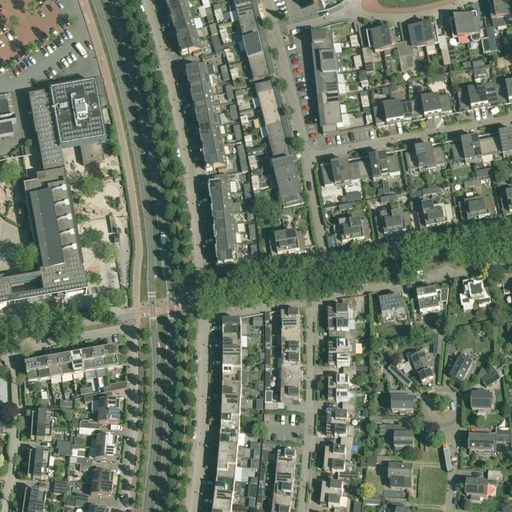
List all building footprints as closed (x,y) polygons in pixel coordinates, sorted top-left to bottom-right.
[(166,2),(168,8),(187,2),(186,0),(166,0),(167,2),(166,2)] [(240,0),(234,2),(236,12),(256,7),(254,0),(240,0)] [(305,0),(302,1),(306,11),(325,4),(323,0),(305,0)] [(496,21),(505,19),(501,0),(498,0),(488,2),(492,21),(496,20),(496,21)] [(511,0),(501,0),(505,19),(511,18),(511,0)] [(171,18),(194,11),(193,10),(190,11),(187,2),(168,8),(170,14),(171,14),(172,17),(171,18)] [(236,12),(239,22),(259,17),(256,7),(236,12)] [(201,19),(207,17),(213,15),(211,9),(205,10),(205,9),(199,10),(201,19)] [(172,22),(174,28),(193,22),(197,20),(194,11),(171,18),(172,18),(173,21),(172,22)] [(467,15),(467,17),(463,18),(467,38),(471,37),(472,41),(474,43),(479,42),(481,39),(480,35),(476,13),(467,15)] [(213,15),(207,17),(209,24),(215,22),(213,15)] [(239,22),(241,32),(261,27),(259,17),(239,22)] [(468,44),(467,38),(463,18),(450,21),(453,40),(458,39),(459,39),(460,44),(462,45),(467,44),(468,44)] [(176,37),(177,38),(196,31),(193,22),(197,21),(197,20),(193,22),(174,28),(175,34),(176,33),(177,37),(176,37)] [(438,40),(436,27),(436,25),(422,28),(426,47),(427,54),(436,52),(434,41),(438,40)] [(408,27),(412,49),(417,49),(426,47),(422,28),(418,28),(418,26),(408,27)] [(241,32),(244,42),(264,37),(261,27),(241,32)] [(394,30),(380,33),(384,52),(385,58),(394,56),(392,46),(397,45),(394,30)] [(178,41),(179,47),(199,41),(196,31),(177,38),(178,37),(179,41),(178,41)] [(375,54),(384,52),(380,33),(376,33),(376,31),(366,32),(370,50),(374,49),(375,54)] [(312,37),(314,48),(334,45),(333,35),(312,37)] [(244,42),(246,52),(266,47),(264,37),(244,42)] [(495,39),(489,40),(491,53),(495,52),(497,52),(495,39)] [(485,54),(491,53),(489,40),(482,41),(485,54)] [(203,54),(202,51),(203,51),(199,41),(179,47),(181,53),(182,53),(183,57),(182,57),(189,55),(190,56),(190,55),(193,54),(194,57),(203,54)] [(314,48),(315,58),(335,56),(334,45),(314,48)] [(246,52),(249,62),(269,57),(266,47),(246,52)] [(454,48),(448,50),(450,62),(456,61),(454,48)] [(450,64),(450,62),(448,50),(441,51),(444,65),(450,64)] [(315,58),(316,68),(336,66),(335,56),(315,58)] [(408,70),(409,70),(415,69),(412,56),(406,57),(408,70)] [(249,62),(251,72),(271,67),(269,57),(249,62)] [(408,70),(406,57),(400,58),(403,73),(409,72),(409,70),(408,70)] [(371,61),(365,62),(367,75),(373,73),(371,61)] [(360,73),(363,73),(361,62),(355,63),(356,74),(360,73)] [(187,76),(188,82),(209,77),(207,67),(206,67),(206,65),(206,64),(196,66),(197,69),(194,70),(194,69),(193,69),(193,70),(186,72),(187,72),(188,75),(187,76)] [(222,75),(223,75),(228,74),(226,66),(220,68),(222,75)] [(316,68),(317,78),(337,76),(336,66),(316,68)] [(274,77),(271,67),(251,72),(254,82),(274,77)] [(361,84),(368,82),(366,72),(363,73),(360,73),(361,84)] [(228,74),(223,75),(222,75),(224,82),(230,81),(228,74)] [(191,92),(217,86),(215,76),(209,78),(209,77),(188,82),(190,88),(191,88),(192,91),(191,92)] [(317,78),(318,88),(338,86),(337,76),(317,78)] [(506,86),(496,88),(499,104),(509,102),(510,105),(511,104),(511,81),(506,82),(506,86)] [(256,88),(258,99),(278,94),(276,83),(256,88)] [(192,96),(193,102),(213,98),(211,88),(217,86),(191,92),(192,92),(193,95),(192,96)] [(318,88),(319,98),(340,96),(338,86),(318,88)] [(485,86),(476,88),(480,110),(489,108),(488,106),(499,104),(496,88),(485,90),(485,86)] [(382,90),(383,97),(390,96),(389,88),(382,90)] [(472,111),(480,110),(476,88),(468,89),(468,93),(458,95),(458,94),(461,112),(461,111),(471,109),(472,111)] [(0,309),(1,309),(2,309),(3,309),(4,308),(5,307),(5,304),(8,304),(9,303),(10,301),(10,300),(10,298),(10,297),(10,295),(10,294),(10,292),(9,291),(9,290),(8,289),(8,288),(40,282),(42,296),(64,292),(65,298),(65,297),(85,294),(85,295),(86,295),(60,150),(80,147),(83,167),(104,163),(95,110),(97,110),(96,105),(94,106),(91,90),(44,98),(44,96),(26,99),(29,113),(28,114),(31,114),(34,133),(35,132),(44,180),(36,181),(37,184),(23,186),(39,279),(2,285),(1,283),(2,282),(0,281),(0,309)] [(258,99),(261,109),(281,104),(278,94),(258,99)] [(438,95),(430,96),(434,118),(442,117),(442,114),(452,113),(453,113),(449,96),(439,98),(438,95)] [(319,98),(320,108),(341,106),(340,96),(319,98)] [(422,101),(411,103),(414,119),(425,118),(425,120),(434,118),(430,96),(421,98),(422,101)] [(195,111),(195,112),(215,108),(213,98),(193,102),(194,108),(195,108),(196,111),(195,111)] [(0,137),(13,135),(12,131),(7,102),(0,103),(0,137)] [(400,102),(392,103),(396,125),(404,124),(404,121),(414,119),(411,103),(401,105),(400,102)] [(369,103),(362,104),(364,114),(365,114),(370,113),(369,103)] [(387,124),(387,127),(396,125),(392,103),(383,105),(384,108),(374,110),(374,109),(373,110),(376,127),(377,127),(377,126),(387,124)] [(261,109),(263,119),(283,114),(281,104),(261,109)] [(320,108),(321,119),(342,116),(341,106),(320,108)] [(196,115),(197,122),(217,118),(215,108),(195,112),(196,112),(197,115),(196,115)] [(286,124),(283,114),(263,119),(258,120),(260,130),(266,129),(286,124)] [(323,136),(338,133),(337,128),(343,127),(342,116),(321,119),(323,136)] [(199,131),(199,132),(219,128),(217,118),(197,122),(199,128),(200,128),(200,131),(199,131)] [(266,129),(268,139),(288,134),(286,124),(266,129)] [(200,135),(201,142),(221,138),(219,128),(199,132),(200,132),(201,135),(200,135)] [(268,139),(271,148),(291,143),(288,134),(268,139)] [(500,138),(489,140),(492,156),(503,155),(504,158),(511,156),(508,134),(499,136),(500,138)] [(203,148),(204,151),(203,151),(203,152),(224,148),(221,138),(201,142),(202,148),(203,148)] [(478,140),(470,141),(474,163),(483,162),(482,158),(492,156),(489,140),(479,142),(478,140)] [(470,141),(462,143),(462,145),(452,147),(451,147),(454,164),(455,164),(455,163),(465,161),(466,165),(474,163),(470,141)] [(271,148),(273,158),(293,153),(291,143),(271,148)] [(204,155),(205,162),(226,158),(224,148),(203,152),(204,152),(205,155),(204,155)] [(432,148),(424,150),(428,172),(436,170),(436,167),(446,165),(446,166),(447,165),(444,148),(443,148),(443,149),(433,151),(432,148)] [(424,150),(416,151),(416,154),(406,156),(406,155),(405,155),(408,173),(409,172),(419,170),(420,174),(428,172),(424,150)] [(274,168),(274,169),(296,163),(293,153),(273,158),(276,168),(274,168)] [(386,157),(378,158),(382,180),(390,179),(390,175),(400,173),(400,174),(401,174),(397,156),(397,157),(387,159),(386,157)] [(215,171),(218,170),(219,173),(228,171),(227,168),(228,168),(226,158),(205,162),(206,168),(207,168),(208,171),(206,172),(207,172),(214,171),(214,172),(215,171)] [(370,162),(359,164),(362,180),(373,178),(374,182),(382,180),(378,158),(369,160),(370,162)] [(274,169),(276,179),(296,174),(294,164),(296,164),(296,163),(274,169)] [(349,164),(340,165),(344,187),(353,186),(352,182),(362,180),(359,164),(349,166),(349,164)] [(340,165),(332,167),(332,169),(322,171),(322,170),(321,170),(325,188),(325,187),(335,185),(336,189),(344,187),(340,165)] [(276,179),(279,189),(298,184),(296,174),(276,179)] [(216,186),(209,187),(210,187),(210,191),(209,191),(210,197),(231,195),(230,184),(229,184),(229,181),(220,182),(220,185),(217,186),(217,185),(216,185),(216,186)] [(304,204),(298,184),(279,189),(284,209),(304,204)] [(511,194),(500,197),(504,217),(511,216),(511,214),(511,194)] [(212,207),(232,205),(231,195),(210,197),(211,203),(212,203),(213,207),(212,207)] [(465,203),(459,205),(462,225),(470,223),(469,222),(479,220),(475,198),(464,200),(465,203)] [(475,198),(479,220),(489,218),(489,220),(496,218),(493,198),(476,201),(475,198)] [(212,211),(213,217),(233,215),(232,205),(212,207),(213,207),(213,211),(212,211)] [(423,211),(417,212),(421,232),(428,231),(428,230),(437,228),(433,206),(422,208),(423,211)] [(434,206),(433,206),(437,228),(447,226),(447,228),(455,226),(451,206),(434,209),(434,206)] [(381,219),(375,220),(379,240),(386,239),(386,237),(395,235),(391,214),(381,216),(381,219)] [(392,214),(391,214),(395,235),(405,234),(405,235),(413,234),(409,214),(392,217),(392,214)] [(214,227),(238,225),(238,224),(234,225),(233,215),(213,217),(214,224),(215,223),(215,227),(214,227)] [(339,226),(333,227),(337,248),(344,246),(344,245),(354,243),(350,221),(339,223),(339,226)] [(350,221),(354,243),(363,241),(364,243),(371,241),(367,221),(351,224),(350,221)] [(100,225),(101,242),(116,241),(114,224),(100,225)] [(214,231),(215,238),(239,235),(238,225),(214,227),(214,228),(215,228),(215,231),(214,231)] [(303,233),(286,236),(289,255),(299,253),(299,255),(306,253),(303,233)] [(216,247),(216,248),(237,245),(236,236),(239,235),(215,238),(216,244),(217,244),(217,247),(216,247)] [(269,239),(272,259),(280,258),(279,257),(289,255),(286,236),(269,239)] [(216,252),(217,258),(238,256),(237,245),(216,248),(217,248),(218,251),(216,252)] [(239,266),(238,256),(217,258),(218,264),(219,264),(219,268),(218,268),(225,268),(225,269),(226,268),(239,266)] [(505,295),(511,294),(511,276),(502,278),(505,295)] [(463,285),(465,297),(461,298),(463,307),(473,305),(473,303),(478,302),(479,308),(492,305),(489,289),(483,290),(482,288),(476,289),(475,283),(463,285)] [(424,292),(417,293),(418,295),(417,296),(421,314),(440,311),(436,292),(424,294),(424,292)] [(380,302),(384,325),(407,320),(403,298),(380,302)] [(343,310),(336,310),(337,311),(328,311),(328,322),(349,321),(349,316),(349,310),(356,310),(354,299),(343,301),(343,310)] [(291,314),(281,314),(282,326),(300,325),(299,312),(291,312),(291,314)] [(223,323),(224,332),(222,332),(222,338),(242,337),(241,323),(241,320),(233,321),(234,323),(223,323)] [(328,322),(329,332),(337,332),(337,334),(343,334),(343,339),(356,339),(356,332),(349,333),(349,321),(328,322)] [(416,323),(418,338),(426,337),(423,321),(416,323)] [(300,325),(282,326),(282,337),(300,336),(300,325)] [(246,339),(258,339),(258,327),(246,327),(246,339)] [(300,336),(282,337),(282,348),(300,348),(300,336)] [(224,343),(224,352),(242,352),(242,341),(242,337),(222,338),(222,343),(224,343)] [(329,357),(349,357),(356,357),(356,339),(343,339),(343,345),(337,345),(337,346),(329,346),(329,357)] [(300,348),(282,348),(282,359),(300,359),(300,348)] [(114,349),(103,351),(106,371),(122,368),(122,356),(115,356),(114,349)] [(103,351),(91,353),(95,373),(106,371),(103,351)] [(224,352),(224,362),(242,362),(242,352),(224,352)] [(91,353),(80,356),(84,375),(95,373),(91,353)] [(413,362),(410,363),(414,376),(420,374),(421,377),(420,377),(423,386),(433,381),(430,373),(429,374),(428,371),(433,369),(428,356),(425,357),(424,355),(412,360),(413,362)] [(80,356),(69,358),(72,377),(84,375),(80,356)] [(329,357),(329,367),(337,367),(337,369),(343,369),(343,374),(356,374),(362,375),(362,370),(356,370),(356,368),(349,368),(349,357),(329,357)] [(69,358),(58,360),(61,379),(72,377),(69,358)] [(300,359),(282,359),(282,371),(300,371),(300,359)] [(58,360),(46,362),(50,381),(61,379),(58,360)] [(470,365),(471,364),(470,364),(470,363),(468,362),(466,361),(464,361),(464,362),(461,360),(461,361),(459,360),(454,369),(456,370),(451,380),(462,386),(467,376),(469,377),(474,368),(472,367),(473,366),(470,365)] [(46,362),(35,364),(39,383),(50,381),(46,362)] [(224,362),(224,371),(242,371),(242,372),(242,362),(224,362)] [(23,374),(24,387),(29,387),(29,385),(39,383),(35,364),(24,366),(25,374),(23,374)] [(394,368),(390,373),(399,381),(404,376),(394,368)] [(224,371),(224,380),(222,380),(222,386),(242,386),(242,372),(242,371),(224,371)] [(300,371),(282,371),(282,382),(300,382),(300,371)] [(482,382),(487,389),(500,380),(495,373),(482,382)] [(329,381),(328,391),(349,392),(349,381),(356,381),(356,374),(343,374),(343,380),(337,380),(337,381),(329,381)] [(300,382),(282,382),(282,393),(300,393),(300,382)] [(110,394),(127,390),(127,383),(109,387),(109,389),(110,394)] [(223,391),(223,400),(241,401),(241,400),(242,386),(222,386),(221,391),(223,391)] [(328,391),(328,402),(336,402),(336,404),(343,404),(342,410),(355,410),(355,403),(349,403),(349,392),(328,391)] [(492,398),(490,398),(490,393),(478,392),(477,398),(472,397),(472,411),(478,412),(478,414),(485,414),(485,412),(492,412),(492,398)] [(281,405),(299,405),(300,393),(282,393),(281,405)] [(391,393),(390,401),(392,401),(392,413),(400,413),(400,416),(406,416),(407,414),(414,414),(414,401),(411,401),(411,396),(405,396),(405,394),(391,393)] [(84,399),(85,405),(97,402),(96,396),(84,399)] [(223,400),(223,410),(241,410),(241,405),(241,401),(241,400),(241,401),(223,400)] [(99,402),(98,414),(118,415),(119,403),(99,402)] [(223,410),(222,419),(240,420),(241,410),(223,410)] [(328,416),(327,426),(348,427),(348,416),(355,417),(355,410),(342,410),(342,415),(336,415),(336,416),(328,416)] [(98,414),(98,425),(118,426),(118,415),(98,414)] [(32,416),(31,428),(52,429),(52,417),(32,416)] [(222,419),(222,428),(220,428),(219,433),(240,435),(240,420),(222,419)] [(95,431),(96,425),(96,422),(90,421),(88,423),(88,425),(84,424),(83,430),(83,431),(95,431)] [(327,426),(326,437),(335,437),(335,439),(341,439),(341,445),(353,446),(354,439),(347,439),(348,427),(327,426)] [(386,442),(395,442),(395,449),(396,449),(396,452),(405,452),(405,449),(413,449),(414,437),(405,437),(405,434),(406,433),(406,430),(401,430),(401,427),(387,427),(386,442)] [(31,428),(30,441),(51,442),(52,429),(31,428)] [(221,439),(220,448),(238,449),(240,435),(219,433),(219,439),(221,439)] [(470,452),(475,453),(475,455),(479,455),(479,453),(484,453),(484,455),(494,456),(496,454),(496,444),(494,443),(494,440),(494,435),(482,435),(481,438),(480,440),(470,439),(470,452)] [(97,438),(96,450),(116,451),(117,440),(97,438)] [(57,442),(56,450),(58,450),(71,451),(71,444),(57,442)] [(325,461),(345,463),(351,463),(352,452),(353,452),(353,446),(341,445),(340,450),(334,450),(334,451),(326,451),(325,461)] [(79,460),(94,460),(94,448),(80,448),(79,460)] [(220,448),(220,457),(238,459),(238,449),(220,448)] [(96,450),(95,461),(115,463),(116,451),(96,450)] [(288,455),(278,454),(277,465),(295,467),(296,454),(288,453),(288,455)] [(29,454),(28,466),(49,468),(50,456),(29,454)] [(237,469),(238,459),(220,457),(219,467),(237,469)] [(252,461),(251,469),(259,470),(260,461),(252,461)] [(325,461),(324,472),(332,472),(332,474),(338,474),(338,480),(350,481),(359,482),(359,475),(344,474),(345,463),(325,461)] [(295,467),(277,465),(276,477),(294,478),(295,467)] [(28,466),(27,479),(48,481),(49,468),(28,466)] [(219,467),(218,476),(216,476),(215,481),(235,483),(237,469),(219,467)] [(412,483),(413,469),(384,468),(383,473),(390,473),(389,481),(391,482),(391,490),(411,491),(411,483),(412,483)] [(488,472),(488,479),(502,481),(502,473),(488,472)] [(93,474),(92,485),(112,488),(113,476),(93,474)] [(294,478),(276,477),(275,488),(293,490),(294,478)] [(323,485),(321,496),(342,498),(343,487),(350,488),(350,481),(338,480),(337,485),(331,485),(331,486),(323,485)] [(217,487),(216,496),(234,498),(234,497),(235,483),(215,481),(215,487),(217,487)] [(479,484),(468,483),(467,497),(472,497),(472,501),(480,502),(480,498),(487,498),(488,485),(488,481),(480,481),(479,484)] [(92,485),(90,497),(111,500),(112,488),(92,485)] [(293,490),(275,488),(274,499),(292,501),(293,490)] [(25,492),(23,505),(44,508),(46,495),(25,492)] [(216,496),(215,505),(233,508),(234,497),(234,498),(216,496)] [(334,511),(347,511),(347,510),(341,509),(342,498),(321,496),(320,506),(329,507),(328,509),(335,509),(334,511)] [(273,510),(287,511),(290,511),(292,501),(274,499),(273,510)]
